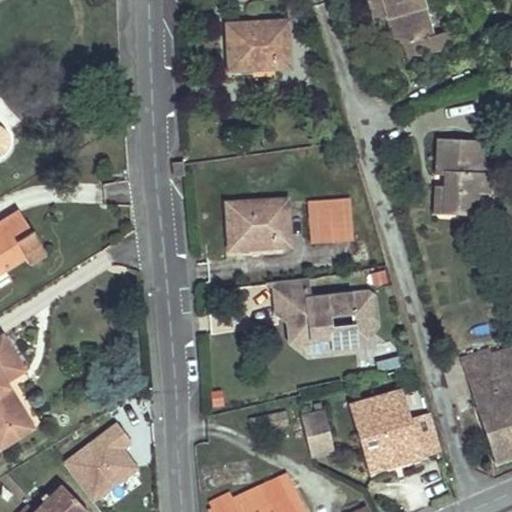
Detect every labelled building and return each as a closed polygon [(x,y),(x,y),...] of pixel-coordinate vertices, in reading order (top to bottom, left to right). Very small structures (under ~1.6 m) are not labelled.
[(363,0),(366,7),(383,2),(387,15),(396,46),(404,44),(408,58),(453,45),(448,28),(431,34),(420,0),(363,0)] [(366,7),(370,20),(387,15),(383,2),(366,7)] [(229,70),(251,69),(251,62),(274,61),(275,68),(288,67),(286,22),(227,25),(229,70)] [(474,140),(438,138),(435,173),(443,173),(450,174),(449,186),(442,186),(441,214),(476,216),(478,193),(491,195),(491,172),(471,171),(474,140)] [(498,141),(474,140),(471,171),(491,172),(496,173),(498,141)] [(186,178),(185,164),(174,165),(175,178),(186,178)] [(435,185),(433,213),(441,214),(442,186),(435,185)] [(274,240),(274,247),(288,247),(286,201),(227,203),(228,249),(252,248),(251,236),(260,236),(260,241),(274,240)] [(356,224),(355,202),(331,203),(333,242),(344,242),(343,224),(356,224)] [(333,242),(331,203),(309,204),(311,243),(333,242)] [(0,272),(27,256),(30,262),(47,251),(34,230),(32,231),(19,210),(6,217),(8,221),(0,225),(0,272)] [(251,236),(252,248),(274,247),(274,240),(260,241),(260,236),(251,236)] [(372,297),(367,292),(307,298),(307,281),(288,283),(273,285),(276,316),(292,314),(293,320),(288,321),(289,344),(323,339),(325,355),(356,351),(354,335),(370,333),(376,325),(372,297)] [(356,351),(370,333),(354,335),(356,351)] [(4,335),(0,337),(0,448),(31,430),(6,389),(0,392),(0,384),(2,383),(25,370),(4,335)] [(289,344),(310,357),(325,355),(323,339),(289,344)] [(511,384),(511,348),(493,354),(491,350),(462,359),(469,380),(505,367),(511,385),(511,384)] [(511,456),(511,384),(511,385),(505,367),(469,380),(494,462),(511,456)] [(403,389),(350,405),(368,469),(396,461),(393,450),(417,443),(420,454),(440,449),(429,411),(411,417),(403,389)] [(247,419),(250,434),(289,426),(285,410),(247,419)] [(324,413),(302,418),(311,458),(334,452),(324,413)] [(114,423),(62,463),(94,505),(139,472),(124,452),(132,446),(114,423)] [(417,443),(393,450),(396,461),(420,454),(417,443)] [(279,498),(273,484),(269,476),(262,479),(265,485),(232,500),(229,495),(210,504),(212,509),(207,511),(304,511),(295,490),(279,498)] [(295,490),(289,477),(273,484),(279,498),(295,490)] [(34,511),(32,511),(87,511),(61,485),(34,511)]
